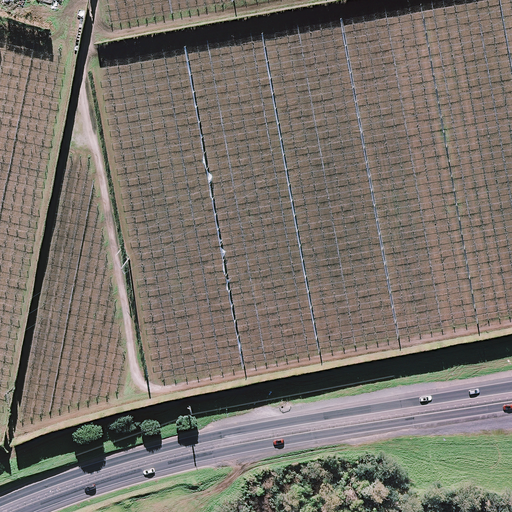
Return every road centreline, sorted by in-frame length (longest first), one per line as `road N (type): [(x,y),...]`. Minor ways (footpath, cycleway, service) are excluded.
road 1 (trunk): [(0,504),(110,463),(239,430),(511,386)]
road 2 (trunk): [(511,406),(265,442),(174,462),(24,511)]
